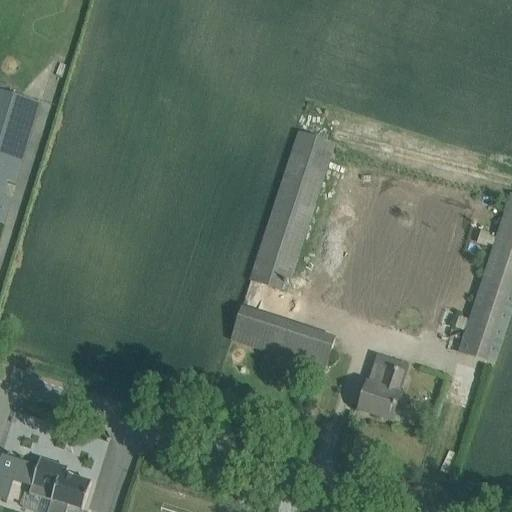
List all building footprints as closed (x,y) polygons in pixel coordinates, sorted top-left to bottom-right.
[(0,92),(0,195),(4,197),(8,184),(16,186),(41,105),(0,92)] [(335,146),(298,134),(249,283),(287,295),(335,146)] [(313,304),(363,316),(369,294),(357,291),(390,158),(353,149),(313,304)] [(423,338),(466,183),(423,172),(381,327),(423,338)] [(511,198),(459,358),(496,370),(511,320),(511,198)] [(304,328),(293,362),(324,372),(335,339),(304,328)] [(392,423),(398,404),(401,395),(399,394),(408,366),(378,356),(369,383),(366,393),(359,412),(392,423)] [(51,502),(47,511),(67,511),(69,507),(83,511),(92,485),(66,477),(68,470),(41,462),(30,495),(51,502)]
